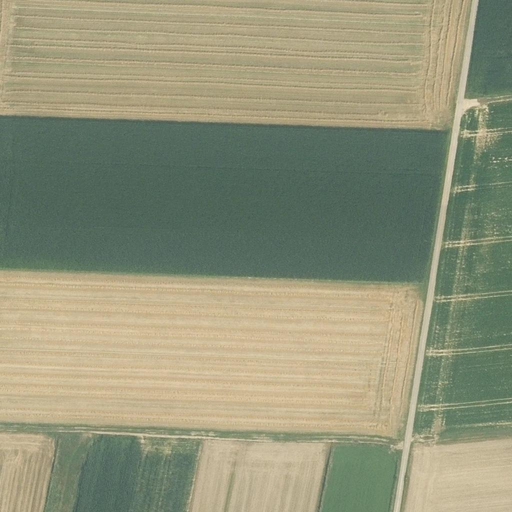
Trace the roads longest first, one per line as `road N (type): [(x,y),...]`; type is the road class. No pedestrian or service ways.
road 1 (track): [(475,0),(396,511)]
road 2 (track): [(511,432),(407,443),(0,432)]
